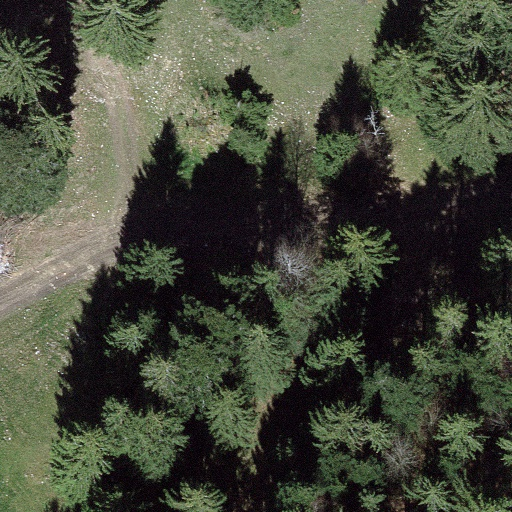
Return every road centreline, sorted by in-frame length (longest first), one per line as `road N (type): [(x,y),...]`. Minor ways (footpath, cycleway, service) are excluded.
road 1 (track): [(130,235),(147,179),(150,128),(123,0)]
road 2 (track): [(0,299),(130,235)]
